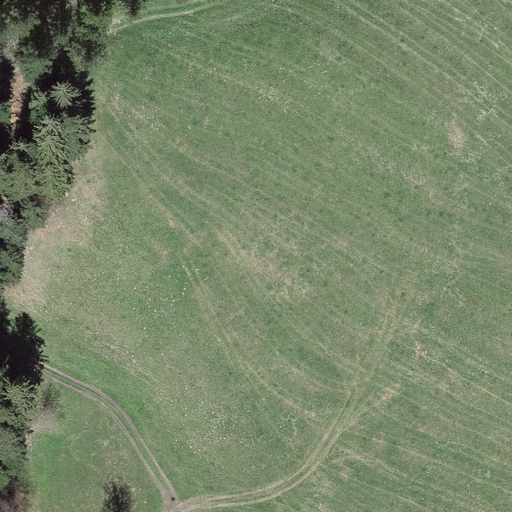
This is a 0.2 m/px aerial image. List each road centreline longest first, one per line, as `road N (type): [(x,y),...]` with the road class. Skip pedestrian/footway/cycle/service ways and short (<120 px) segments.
road 1 (track): [(173,511),(166,484),(119,407),(0,337)]
road 2 (track): [(0,71),(171,12)]
